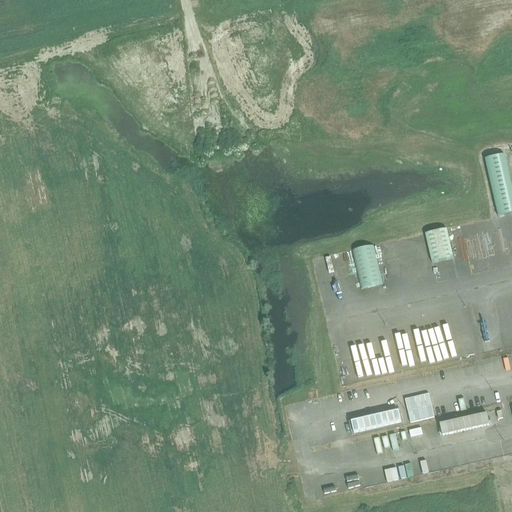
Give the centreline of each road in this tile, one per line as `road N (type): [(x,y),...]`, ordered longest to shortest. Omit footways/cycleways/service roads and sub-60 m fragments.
road 1 (unknown): [(511,373),(295,418)]
road 2 (unknown): [(511,282),(329,325)]
road 3 (unknown): [(361,469),(511,433)]
